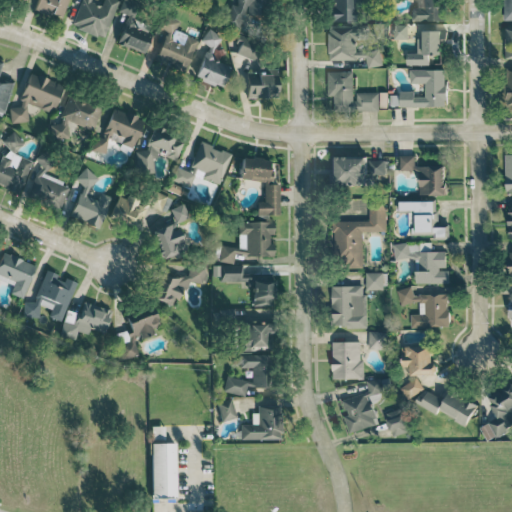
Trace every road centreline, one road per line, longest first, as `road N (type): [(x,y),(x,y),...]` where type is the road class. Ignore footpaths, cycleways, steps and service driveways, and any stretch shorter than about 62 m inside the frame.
road 1 (residential): [(0,27),(240,127),(511,129)]
road 2 (residential): [(296,0),(304,382),(339,476),(340,511)]
road 3 (residential): [(478,353),(471,0)]
road 4 (residential): [(0,219),(117,266)]
